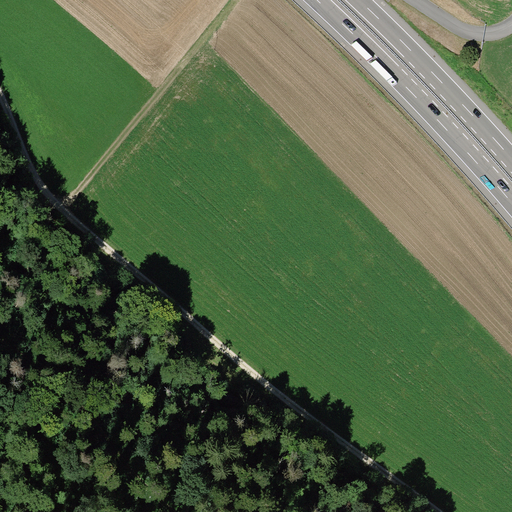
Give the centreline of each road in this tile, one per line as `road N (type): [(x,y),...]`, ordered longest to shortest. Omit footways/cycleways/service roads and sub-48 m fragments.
road 1 (track): [(434,511),(267,387),(57,211),(24,166),(0,96)]
road 2 (motorway): [(316,0),(511,202)]
road 3 (track): [(57,211),(238,0)]
road 4 (track): [(174,511),(119,455),(79,393),(0,338)]
road 5 (motorway): [(511,157),(360,0)]
